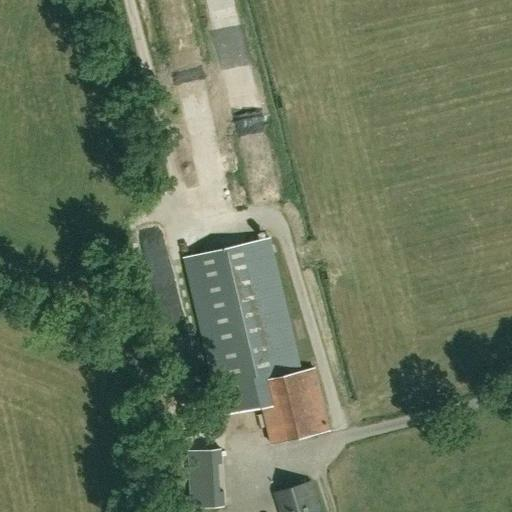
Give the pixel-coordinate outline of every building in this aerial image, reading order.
[(183,0),(167,0),(169,19),(185,18),(183,0)] [(238,15),(221,18),(226,43),(243,40),(238,15)] [(237,125),(259,121),(248,47),(220,51),(223,67),(227,67),(230,87),(231,87),(237,125)] [(273,444),(329,430),(315,368),(301,371),(270,238),(186,258),(223,415),(264,406),(273,444)] [(274,492),(280,511),(320,511),(311,481),(274,492)]
